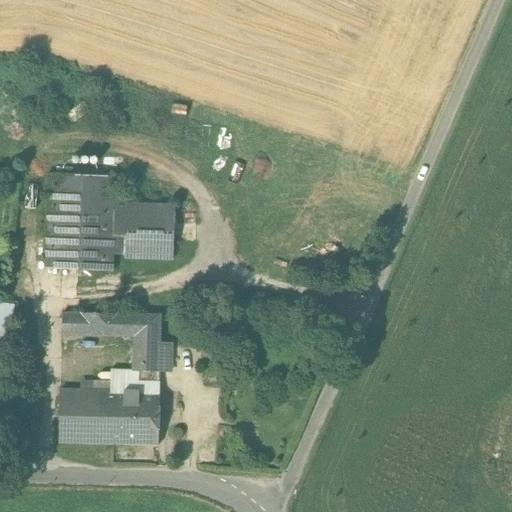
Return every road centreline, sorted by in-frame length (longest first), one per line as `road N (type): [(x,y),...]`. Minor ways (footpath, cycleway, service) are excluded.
road 1 (unclassified): [(282,511),(503,0)]
road 2 (track): [(369,309),(222,271),(214,219),(180,171),(135,147),(82,140),(47,147),(37,158),(24,246),(30,278)]
road 3 (unclassified): [(259,511),(219,484),(0,475)]
road 4 (track): [(222,271),(125,296),(35,296)]
